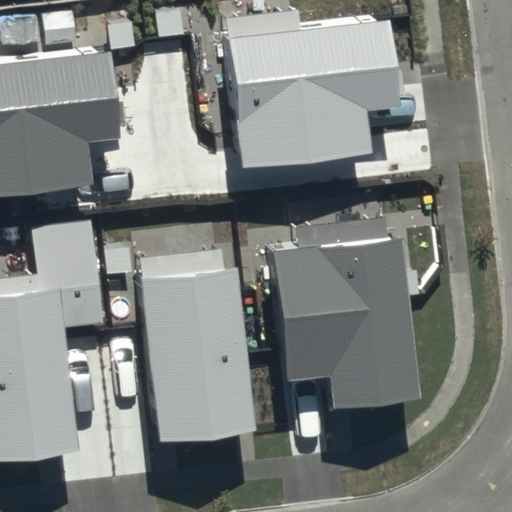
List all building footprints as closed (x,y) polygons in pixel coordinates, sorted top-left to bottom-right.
[(388,21),(225,40),(240,168),(371,152),(366,111),(399,107),(388,21)] [(110,49),(0,62),(0,192),(92,181),(87,140),(120,136),(110,49)] [(40,281),(0,285),(0,459),(81,450),(67,330),(103,325),(91,221),(34,228),(40,281)] [(402,236),(272,250),(287,381),(329,377),(333,407),(420,397),(402,236)] [(238,268),(141,280),(161,444),(258,432),(238,268)]
